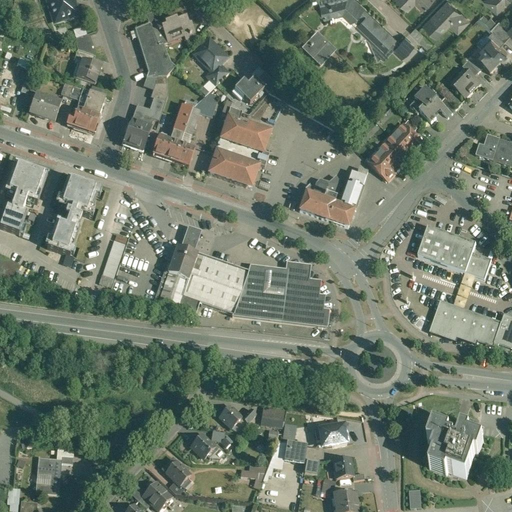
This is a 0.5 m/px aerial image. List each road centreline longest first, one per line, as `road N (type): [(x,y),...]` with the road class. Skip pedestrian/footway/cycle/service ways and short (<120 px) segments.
road 1 (secondary): [(0,320),(348,359)]
road 2 (residential): [(102,166),(300,235),(343,265)]
road 3 (residential): [(93,511),(200,390)]
road 4 (residential): [(105,16),(124,91),(102,166)]
road 5 (residential): [(426,172),(343,265)]
road 6 (residential): [(426,172),(470,204),(511,258)]
